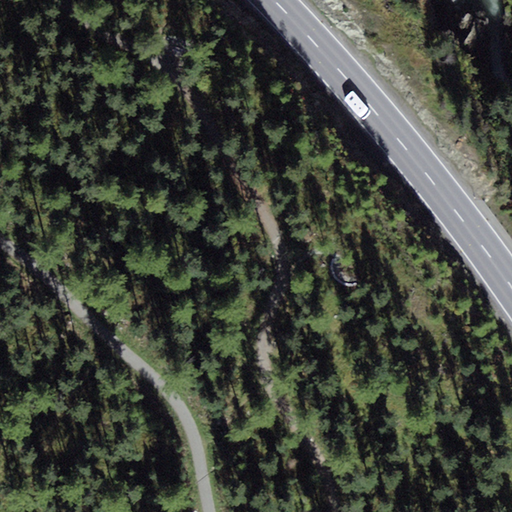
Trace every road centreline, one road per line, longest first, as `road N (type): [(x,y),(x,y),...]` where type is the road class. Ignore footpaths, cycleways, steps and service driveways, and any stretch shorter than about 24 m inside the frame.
road 1 (track): [(63,0),(175,74),(213,124),(237,183),(277,230),(284,251),(268,334),(271,380),(324,469),(336,511)]
road 2 (primary): [(511,287),(411,154),(273,0)]
road 3 (track): [(206,511),(178,410),(47,273),(0,241)]
